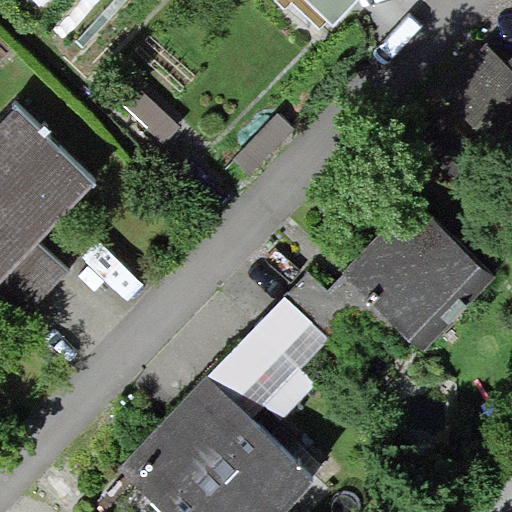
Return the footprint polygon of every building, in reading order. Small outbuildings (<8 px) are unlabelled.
[(482,46),(440,92),(503,149),(511,138),(511,65),(509,69),(482,46)] [(10,92),(0,102),(0,242),(11,253),(29,235),(91,170),(10,92)] [(414,205),(345,276),(381,310),(416,345),(485,275),(414,205)] [(11,253),(0,265),(0,291),(22,311),(63,266),(29,235),(11,253)] [(0,242),(0,265),(11,253),(0,242)] [(305,270),(285,291),(343,348),(381,310),(345,276),(328,293),(305,270)] [(203,375),(261,432),(343,348),(285,291),(203,375)] [(203,375),(120,459),(174,511),(261,511),(301,471),(261,432),(203,375)]
